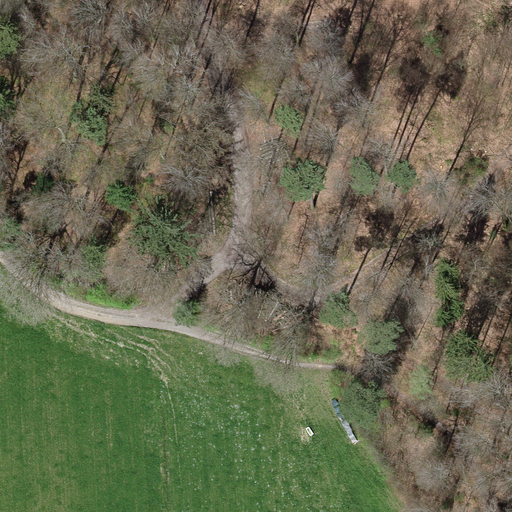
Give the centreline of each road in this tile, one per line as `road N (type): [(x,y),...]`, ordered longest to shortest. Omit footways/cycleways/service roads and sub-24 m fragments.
road 1 (track): [(503,511),(451,433),(346,367),(151,310),(79,303),(0,251)]
road 2 (track): [(197,0),(235,134),(241,207),(229,253),(215,270),(151,310)]
road 3 (track): [(511,164),(423,249),(347,284),(297,292),(229,253)]
